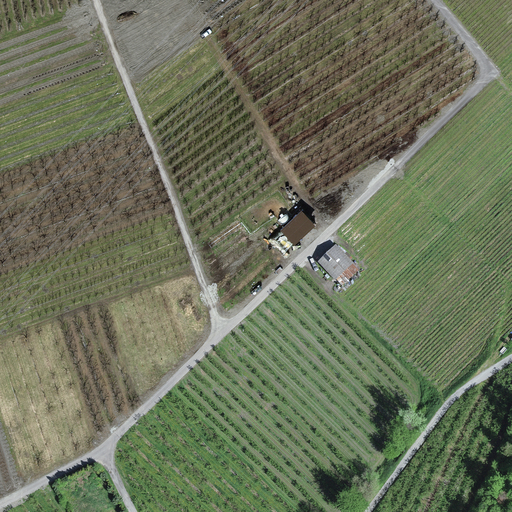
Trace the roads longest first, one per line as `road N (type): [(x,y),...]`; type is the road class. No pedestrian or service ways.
road 1 (track): [(0,504),(101,451),(491,71),(434,0)]
road 2 (track): [(223,332),(93,0)]
road 3 (track): [(367,511),(447,404),(511,359)]
